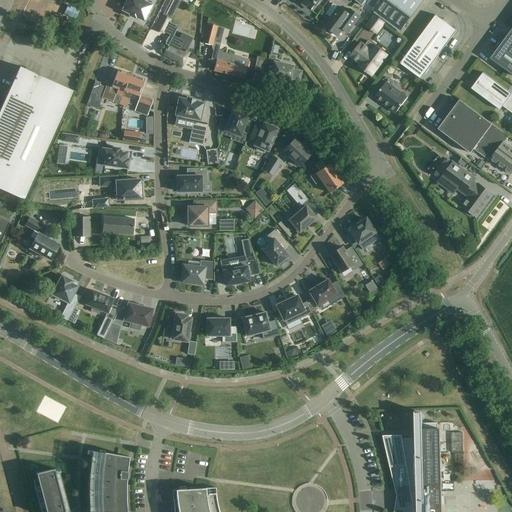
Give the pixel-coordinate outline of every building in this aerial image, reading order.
[(127,0),(123,10),(122,10),(122,11),(123,11),(130,15),(129,16),(130,17),(134,18),(135,19),(136,18),(143,21),(144,22),(144,21),(151,7),(152,6),(151,5),(140,0),(127,0)] [(169,0),(162,16),(160,21),(155,30),(163,34),(164,33),(169,22),(170,20),(179,1),(177,0),(169,0)] [(295,0),(310,11),(313,6),(315,6),(318,2),(317,1),(318,0),(295,0)] [(383,0),(374,13),(400,32),(423,1),(421,0),(383,0)] [(320,22),(320,23),(338,36),(343,29),(348,33),(348,34),(360,17),(350,9),(347,13),(339,7),(325,26),(320,22)] [(367,26),(374,32),(376,29),(379,30),(384,23),(374,16),(367,26)] [(400,64),(421,79),(457,31),(436,16),(400,64)] [(167,46),(163,55),(184,65),(189,54),(182,50),(186,42),(174,36),(178,27),(169,22),(164,33),(169,35),(165,44),(167,46)] [(208,24),(203,44),(212,46),(213,43),(217,27),(208,24)] [(511,30),(490,59),(511,74),(511,30)] [(248,60),(218,53),(220,44),(213,43),(212,46),(214,52),(211,63),(215,64),(213,71),(243,79),(248,60)] [(361,43),(350,57),(360,65),(359,66),(359,67),(360,67),(363,70),(372,76),(388,55),(381,49),(376,46),(375,45),(374,45),(371,50),(371,51),(361,43)] [(271,72),(270,78),(277,80),(283,81),(290,82),(293,67),(274,62),(275,57),(269,55),(266,71),(271,72)] [(257,57),(254,70),(263,72),(266,59),(257,57)] [(20,67),(0,110),(0,189),(25,201),(74,92),(20,67)] [(110,85),(107,92),(115,95),(112,102),(119,104),(122,96),(124,97),(128,84),(126,84),(129,74),(118,70),(112,86),(110,85)] [(511,129),(511,95),(511,94),(483,73),(471,89),(500,111),(503,106),(511,112),(511,129)] [(144,80),(129,74),(126,84),(128,84),(124,97),(127,98),(129,93),(138,97),(144,80)] [(389,107),(388,108),(395,114),(407,98),(396,89),(393,90),(386,85),(387,83),(386,82),(375,98),(383,104),(383,103),(389,107)] [(91,99),(88,106),(98,109),(100,103),(106,87),(100,85),(98,90),(95,100),(91,99)] [(140,96),(134,111),(146,116),(148,112),(152,101),(140,96)] [(179,99),(175,115),(176,115),(177,115),(178,115),(177,118),(194,122),(190,144),(202,146),(206,124),(199,122),(199,120),(200,119),(199,119),(203,104),(195,102),(195,100),(187,98),(187,100),(179,99)] [(460,100),(438,129),(471,153),(473,150),(488,160),(489,158),(491,160),(490,160),(511,175),(511,172),(511,149),(505,144),(505,145),(503,143),(508,137),(460,100)] [(218,133),(231,138),(233,133),(240,136),(247,117),(232,112),(228,121),(220,118),(217,128),(218,133)] [(261,128),(255,125),(248,142),(255,145),(254,146),(257,147),(256,149),(263,152),(265,150),(268,151),(271,144),(273,145),(276,137),(274,136),(277,129),(276,129),(277,127),(270,124),(270,126),(269,126),(263,124),(261,128)] [(111,132),(112,135),(116,134),(113,126),(106,128),(107,133),(111,132)] [(124,131),(123,140),(139,142),(140,133),(124,131)] [(62,134),(61,141),(77,144),(78,137),(62,134)] [(283,151),(299,167),(311,154),(305,148),(306,148),(301,144),(295,138),(283,151)] [(105,157),(104,166),(128,169),(129,159),(126,159),(127,152),(119,151),(119,149),(113,148),(113,150),(102,149),(101,156),(105,157)] [(207,151),(208,164),(217,163),(216,150),(207,151)] [(233,157),(231,162),(241,165),(243,159),(233,157)] [(273,176),(281,162),(273,157),(264,171),(273,176)] [(453,163),(438,183),(454,194),(457,189),(468,197),(462,206),(463,207),(462,209),(468,213),(468,211),(477,218),(493,195),(478,184),(477,185),(473,182),(475,179),(453,163)] [(315,174),(329,193),(343,184),(329,164),(315,174)] [(180,192),(180,194),(188,194),(188,192),(201,192),(201,183),(206,183),(206,170),(191,170),(191,177),(177,177),(177,178),(176,178),(176,185),(177,185),(177,192),(180,192)] [(117,177),(100,178),(100,187),(109,186),(117,186),(117,200),(141,199),(141,197),(142,197),(143,197),(143,188),(142,181),(140,182),(140,180),(117,182),(117,177)] [(263,189),(272,199),(279,194),(270,183),(263,189)] [(108,207),(108,199),(93,201),(93,208),(108,207)] [(292,228),(297,233),(299,232),(299,233),(316,218),(311,213),(316,208),(308,199),(299,207),(302,210),(289,221),(294,227),(292,228)] [(188,208),(188,209),(188,210),(185,210),(185,216),(188,216),(188,226),(207,226),(207,213),(209,213),(215,213),(215,206),(215,202),(194,202),(194,208),(188,208)] [(255,202),(249,207),(249,213),(254,218),(263,210),(255,202)] [(236,216),(228,218),(230,226),(239,223),(236,216)] [(74,237),(90,237),(90,217),(74,217),(74,237)] [(103,232),(122,234),(132,235),(134,220),(124,219),(105,217),(103,232)] [(0,243),(9,223),(0,218),(0,243)] [(39,253),(51,260),(59,246),(51,242),(52,241),(46,237),(45,238),(39,234),(43,226),(29,218),(25,226),(35,231),(31,237),(35,239),(30,248),(31,249),(29,254),(36,258),(39,253)] [(355,226),(349,230),(362,250),(379,239),(366,219),(359,223),(359,222),(354,225),(355,226)] [(271,261),(276,266),(287,256),(282,250),(287,245),(276,231),(270,236),(273,239),(261,249),(267,255),(263,258),(267,263),(271,261)] [(333,253),(329,255),(341,273),(350,267),(353,271),(362,265),(351,248),(345,252),(342,247),(339,249),(338,248),(332,252),(333,253)] [(181,282),(202,284),(203,277),(213,278),(213,281),(214,281),(214,260),(213,264),(200,263),(199,268),(183,266),(181,282)] [(261,273),(256,260),(246,262),(247,266),(223,271),(226,286),(249,281),(248,276),(261,273)] [(379,287),(388,281),(383,274),(374,280),(379,287)] [(62,276),(52,295),(68,303),(65,309),(60,318),(67,321),(72,312),(81,297),(73,293),(77,287),(71,284),(72,282),(70,280),(71,279),(65,276),(64,277),(62,276)] [(316,305),(317,306),(318,305),(329,298),(332,304),(345,297),(336,282),(331,285),(328,281),(328,280),(327,280),(327,281),(309,291),(308,291),(309,292),(316,305)] [(105,317),(113,321),(119,310),(120,308),(111,305),(113,299),(91,290),(85,305),(93,308),(91,311),(99,314),(100,311),(107,313),(105,317)] [(276,306),(283,321),(297,314),(299,319),(312,313),(307,302),(301,305),(297,296),(289,300),(289,299),(288,300),(285,301),(284,302),(276,306)] [(119,310),(113,321),(112,324),(121,326),(122,326),(123,320),(124,320),(124,321),(125,321),(147,326),(148,327),(148,326),(152,310),(151,309),(151,310),(143,307),(137,306),(129,304),(128,304),(128,305),(126,312),(119,310)] [(243,318),(242,319),(242,320),(246,335),(246,336),(248,336),(247,336),(261,332),(263,339),(279,335),(274,321),(267,323),(265,314),(265,313),(264,313),(243,318)] [(172,339),(187,341),(188,334),(189,334),(189,331),(188,331),(190,319),(186,319),(186,316),(176,314),(174,328),(167,327),(167,328),(166,337),(172,338),(172,339)] [(71,315),(68,320),(74,323),(76,318),(71,315)] [(331,320),(335,326),(342,322),(338,315),(331,320)] [(222,336),(222,343),(237,343),(236,327),(229,327),(229,320),(229,319),(228,319),(214,319),(214,318),(209,318),(209,319),(207,319),(207,320),(207,335),(207,336),(209,336),(209,338),(216,338),(216,336),(222,336)] [(112,324),(104,339),(110,341),(116,344),(121,326),(112,324)] [(187,354),(194,356),(196,343),(189,342),(187,354)] [(247,356),(240,358),(243,370),(251,368),(247,356)] [(402,436),(383,436),(397,496),(394,511),(442,511),(442,508),(442,506),(444,505),(444,496),(442,496),(440,429),(438,429),(437,423),(422,423),(422,415),(415,415),(416,424),(415,424),(416,438),(402,439),(402,436)] [(451,433),(452,453),(463,453),(463,433),(451,433)] [(126,511),(126,500),(126,486),(127,472),(129,457),(98,452),(98,458),(96,458),(95,457),(95,456),(93,465),(93,468),(92,482),(92,485),(92,501),(92,511),(126,511)] [(33,480),(35,488),(36,493),(37,498),(38,502),(41,511),(42,511),(40,507),(45,506),(46,511),(65,511),(56,475),(54,469),(37,473),(36,471),(36,472),(38,480),(39,484),(35,486),(34,481),(33,480)] [(219,511),(219,510),(217,504),(216,498),(216,494),(216,488),(209,488),(180,490),(172,490),(173,501),(176,501),(176,508),(176,511),(219,511)]
